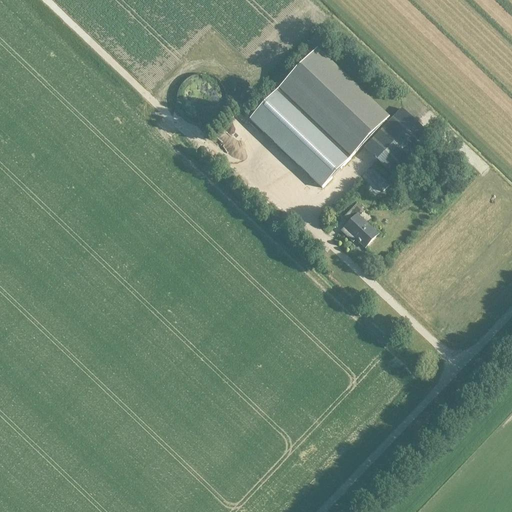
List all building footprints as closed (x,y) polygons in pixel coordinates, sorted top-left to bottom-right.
[(316,51),(250,121),(322,189),(362,147),(388,120),(390,119),(318,50),(316,51)] [(365,149),(391,174),(428,135),(402,110),(365,149)] [(254,148),(257,144),(251,140),(247,144),(254,148)] [(364,248),(364,249),(378,235),(359,217),(364,212),(356,205),(343,218),(348,224),(341,232),(352,243),(356,239),(365,247),(364,248)] [(292,220),(283,212),(276,219),(285,228),(292,220)]
